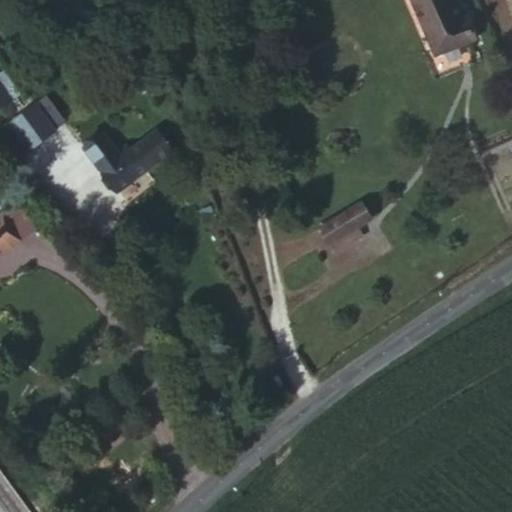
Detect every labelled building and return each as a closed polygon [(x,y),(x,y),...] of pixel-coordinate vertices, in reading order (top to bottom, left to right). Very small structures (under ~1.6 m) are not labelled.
[(452,0),(413,0),(436,55),(478,38),(470,20),(462,22),(452,0)] [(0,79),(0,111),(15,101),(0,79)] [(100,174),(115,193),(146,169),(144,167),(164,152),(152,137),(132,151),(128,146),(118,153),(112,146),(96,158),(105,170),(100,174)] [(362,203),(323,228),(332,243),(371,218),(362,203)] [(0,211),(0,250),(19,237),(1,211),(0,211)] [(103,418),(88,432),(98,442),(113,428),(103,418)]
